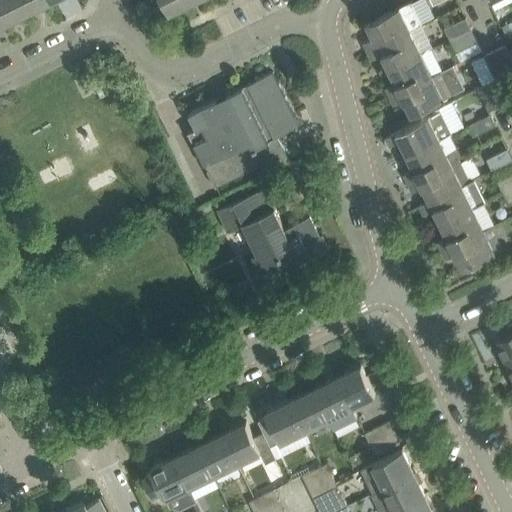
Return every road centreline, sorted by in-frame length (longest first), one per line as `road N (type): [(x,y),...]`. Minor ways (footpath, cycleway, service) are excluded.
road 1 (tertiary): [(91,433),(389,283)]
road 2 (tertiary): [(389,283),(329,19)]
road 3 (residential): [(118,16),(139,60),(164,70),(195,68),(297,17),(329,19)]
road 4 (unclassified): [(509,511),(419,328)]
road 5 (residential): [(0,71),(118,16)]
